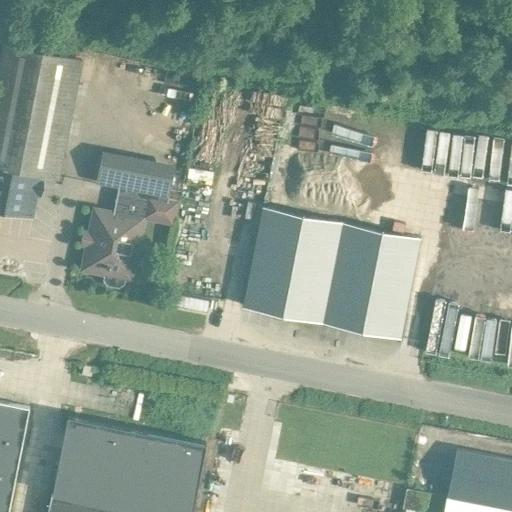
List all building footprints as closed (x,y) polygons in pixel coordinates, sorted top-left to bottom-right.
[(39,173),(57,177),(80,59),(2,43),(0,52),(0,210),(16,213),(16,212),(31,215),(39,173)] [(141,80),(138,62),(119,65),(122,84),(141,80)] [(124,97),(123,116),(172,119),(173,100),(124,97)] [(337,107),(336,134),(374,135),(375,109),(337,107)] [(200,122),(226,128),(229,117),(203,110),(200,122)] [(375,142),(386,143),(389,120),(378,118),(375,142)] [(83,141),(77,169),(152,184),(157,155),(83,141)] [(149,196),(144,220),(172,225),(176,202),(149,196)] [(242,305),(300,316),(399,336),(418,237),(261,206),(242,305)] [(94,210),(82,268),(88,269),(123,276),(129,278),(140,219),(94,210)] [(169,293),(167,304),(206,312),(208,301),(169,293)] [(502,358),(508,325),(481,320),(476,354),(502,358)] [(146,511),(51,493),(46,511),(7,511),(28,407),(0,401),(0,511),(146,511)] [(66,414),(51,493),(146,511),(190,511),(205,442),(66,414)] [(511,459),(456,449),(446,496),(511,508),(511,459)] [(511,511),(511,508),(446,496),(442,511),(511,511)]
